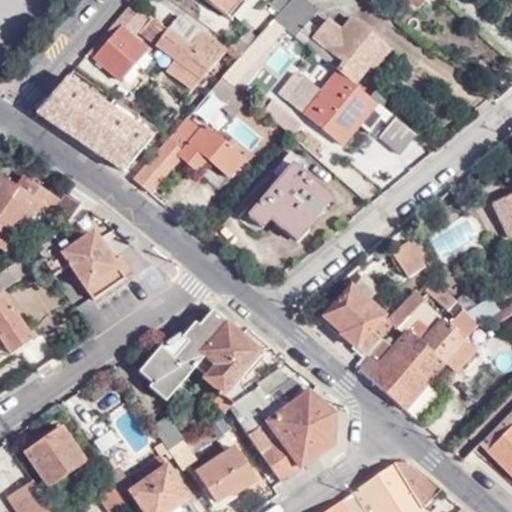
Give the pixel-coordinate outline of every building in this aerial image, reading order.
[(208,0),(232,18),(245,2),(242,0),(208,0)] [(280,13),(288,4),(283,0),(272,0),(269,4),(280,13)] [(317,9),(304,0),(291,0),(288,4),(280,13),(274,20),(286,29),(293,35),(317,9)] [(131,3),(88,51),(119,79),(148,48),(128,31),(133,26),(177,58),(168,70),(192,90),(224,48),(201,31),(189,48),(166,30),(131,3)] [(166,30),(189,48),(201,31),(179,14),(166,30)] [(327,21),(306,46),(338,71),(354,85),(368,67),(372,68),(389,49),(353,18),(340,32),(327,21)] [(233,88),(286,29),(274,20),(263,32),(258,38),(244,54),(237,62),(222,78),(233,88)] [(244,54),(258,38),(246,28),(231,45),(244,54)] [(237,62),(244,54),(231,45),(225,53),(237,62)] [(354,85),(338,71),(320,93),(296,72),(271,102),(301,127),(309,118),(341,146),(358,126),(369,135),(378,124),(386,130),(379,139),(399,156),(416,137),(354,85)] [(34,112),(122,171),(150,137),(66,76),(34,112)] [(222,78),(206,96),(232,117),(246,100),(233,88),(222,78)] [(262,112),(292,138),(301,127),(271,102),(262,112)] [(186,119),(132,180),(147,191),(179,156),(195,171),(208,158),(230,176),(245,158),(206,126),(191,142),(185,138),(195,126),(186,119)] [(273,173),(280,180),(294,165),(298,160),(290,153),(273,173)] [(294,165),(280,180),(248,215),(262,227),(269,220),(282,231),(292,220),(304,231),(332,198),(294,165)] [(0,247),(6,250),(24,225),(38,234),(47,220),(53,224),(57,218),(66,224),(80,204),(67,195),(60,203),(23,178),(15,187),(0,177),(0,247)] [(511,192),(491,203),(499,221),(511,215),(511,192)] [(511,215),(499,221),(507,235),(511,232),(511,215)] [(95,233),(74,247),(77,252),(98,238),(95,233)] [(53,237),(36,249),(44,261),(54,275),(70,265),(94,302),(126,281),(124,279),(131,273),(122,258),(115,263),(98,238),(77,252),(74,247),(64,253),(53,237)] [(426,268),(412,241),(393,251),(407,278),(426,268)] [(36,249),(0,273),(0,291),(44,261),(36,249)] [(359,353),(388,321),(367,302),(380,288),(366,275),(352,289),(351,288),(324,318),(340,333),(339,335),(359,353)] [(446,313),(457,301),(432,279),(422,290),(446,313)] [(388,321),(359,353),(363,356),(390,325),(395,329),(421,301),(413,293),(388,321)] [(488,295),(465,309),(480,324),(487,319),(499,311),(488,295)] [(0,296),(0,351),(4,349),(11,358),(34,342),(1,296),(0,296)] [(480,324),(465,309),(457,301),(446,313),(444,315),(467,337),(480,324)] [(511,302),(499,311),(487,319),(492,327),(511,314),(511,302)] [(231,408),(241,401),(231,386),(259,354),(244,341),(210,311),(207,314),(198,325),(194,321),(169,350),(176,357),(174,360),(160,349),(139,374),(151,384),(148,389),(163,402),(194,368),(206,377),(203,381),(220,395),(212,401),(222,414),(227,411),(231,408)] [(393,350),(367,379),(402,410),(443,365),(451,372),(471,350),(438,320),(425,334),(419,329),(413,335),(409,332),(393,350)] [(358,370),(367,379),(393,350),(384,342),(358,370)] [(267,397),(290,381),(281,368),(258,385),(260,388),(267,397)] [(231,408),(281,482),(334,446),(336,416),(306,389),(293,378),(290,381),(267,397),(260,388),(245,399),(241,401),(231,408)] [(511,412),(479,446),(511,479),(511,412)] [(168,451),(182,441),(167,420),(153,429),(168,451)] [(24,453),(47,486),(84,462),(61,429),(24,453)] [(111,429),(92,439),(99,453),(119,443),(111,429)] [(237,446),(193,471),(214,509),(258,484),(237,446)] [(351,495),(362,511),(420,511),(421,511),(420,509),(437,489),(410,465),(400,465),(391,467),(351,495)] [(108,476),(115,487),(128,478),(121,467),(108,476)] [(173,511),(192,500),(170,467),(134,492),(147,511),(173,511)] [(115,487),(120,494),(133,484),(128,478),(115,487)] [(54,511),(32,480),(6,497),(17,511),(54,511)] [(99,498),(109,511),(116,511),(127,505),(120,494),(115,487),(99,498)] [(362,511),(351,495),(326,511),(362,511)]
